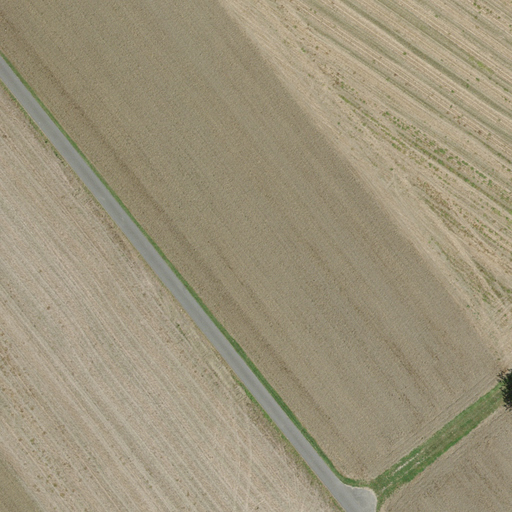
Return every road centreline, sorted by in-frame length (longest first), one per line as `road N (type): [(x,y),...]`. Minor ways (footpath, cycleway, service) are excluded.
road 1 (unclassified): [(354,511),(0,64)]
road 2 (track): [(354,511),(511,389)]
